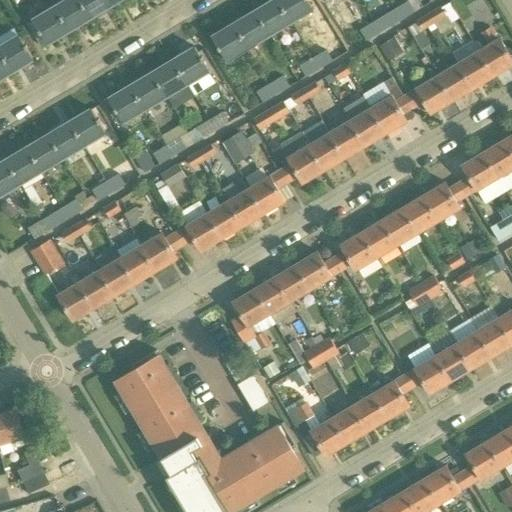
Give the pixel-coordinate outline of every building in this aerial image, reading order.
[(79,0),(65,0),(55,6),(69,30),(90,18),(79,0)] [(111,5),(108,0),(79,0),(90,18),(111,5)] [(291,22),(277,0),(272,0),(255,10),(270,34),(291,22)] [(306,0),(277,0),(291,22),(312,9),(306,0)] [(394,8),(401,20),(414,12),(407,1),(394,8)] [(55,6),(33,19),(26,23),(39,45),(46,41),(47,43),(69,30),(55,6)] [(428,13),(434,23),(446,16),(440,6),(428,13)] [(401,20),(394,8),(373,21),(380,32),(401,20)] [(255,10),(234,23),(248,47),(270,34),(255,10)] [(434,23),(428,13),(416,20),(422,30),(434,23)] [(380,32),(373,21),(359,29),(366,41),(380,32)] [(248,47),(234,23),(213,36),(227,60),(240,52),(246,61),(253,57),(247,48),(248,47)] [(489,44),(478,51),(493,75),(511,63),(511,59),(499,38),(497,39),(490,27),(481,32),(489,44)] [(19,35),(0,46),(0,53),(11,72),(33,59),(19,35)] [(388,61),(403,52),(394,37),(379,46),(388,61)] [(173,60),(187,84),(209,71),(194,47),(173,60)] [(325,49),(312,57),(319,69),(332,61),(325,49)] [(478,51),(458,63),(472,87),(493,75),(478,51)] [(0,53),(0,78),(11,72),(0,53)] [(319,69),(312,57),(299,65),(306,77),(319,69)] [(173,60),(152,72),(166,96),(187,84),(173,60)] [(458,63),(437,75),(452,100),(472,87),(458,63)] [(333,71),(333,72),(337,79),(338,81),(350,73),(344,64),(333,71)] [(152,72),(131,85),(145,109),(166,96),(152,72)] [(283,75),(269,83),(276,94),(289,86),(283,75)] [(413,107),(406,95),(394,75),(384,80),(393,95),(370,108),(385,133),(406,120),(402,113),(413,107)] [(416,89),(406,95),(413,107),(423,101),(430,112),(452,100),(437,75),(416,88),(416,89)] [(315,81),(303,88),(309,98),(321,91),(320,89),(316,83),(315,81)] [(276,94),(269,83),(256,91),(262,102),(276,94)] [(145,109),(131,85),(109,98),(123,122),(145,109)] [(309,98),(303,88),(291,95),(297,105),(309,98)] [(289,112),(283,101),(269,110),(275,120),(289,112)] [(385,133),(370,108),(350,120),(365,145),(385,133)] [(69,122),(83,145),(105,133),(91,109),(69,122)] [(222,111),(209,119),(216,131),(229,123),(222,111)] [(216,131),(209,119),(195,127),(202,139),(216,131)] [(350,120),(329,133),(344,157),(365,145),(350,120)] [(69,122),(48,134),(62,158),(83,145),(69,122)] [(286,149),(308,140),(303,130),(282,138),(286,149)] [(234,164),(254,152),(242,131),(222,142),(234,164)] [(344,157),(329,133),(309,145),(323,170),(344,157)] [(62,158),(48,134),(27,147),(41,171),(41,170),(45,177),(56,171),(52,164),(62,158)] [(166,145),(173,156),(186,148),(180,137),(166,145)] [(511,168),(511,153),(504,140),(483,152),(498,177),(511,168)] [(198,150),(204,160),(216,153),(210,143),(198,150)] [(173,156),(166,145),(153,153),(160,164),(173,156)] [(292,164),(281,171),(288,182),(298,175),(302,182),(323,170),(309,145),(288,158),(292,164)] [(27,147),(6,159),(20,183),(41,171),(27,147)] [(156,166),(146,149),(135,156),(145,173),(156,166)] [(204,160),(198,150),(187,158),(192,167),(204,160)] [(470,177),(459,183),(467,195),(477,189),(477,190),(498,177),(483,152),(462,165),(470,177)] [(0,194),(20,183),(6,159),(0,162),(0,194)] [(185,175),(179,165),(164,173),(170,184),(185,175)] [(281,171),(270,177),(270,176),(249,188),(263,213),(284,200),(277,188),(288,182),(281,171)] [(118,173),(105,181),(112,192),(125,184),(118,173)] [(112,192),(105,181),(91,190),(98,201),(112,192)] [(459,183),(449,189),(445,182),(424,195),(439,220),(460,207),(456,202),(467,195),(459,183)] [(42,201),(31,183),(24,187),(35,205),(42,201)] [(249,188),(239,194),(232,183),(222,189),(229,200),(227,201),(243,225),(263,213),(249,188)] [(181,209),(167,185),(158,190),(172,214),(181,209)] [(439,220),(424,195),(403,207),(418,232),(439,220)] [(62,207),(69,218),(83,210),(76,199),(62,207)] [(108,218),(121,211),(115,201),(103,208),(108,218)] [(227,201),(207,213),(222,238),(243,225),(227,201)] [(42,219),(41,219),(48,231),(69,218),(62,207),(49,215),(50,217),(43,221),(42,219)] [(403,207),(382,220),(398,245),(418,232),(403,207)] [(511,232),(511,212),(490,226),(499,241),(511,232)] [(222,238),(207,213),(186,226),(187,226),(176,233),(183,244),(194,238),(201,250),(222,238)] [(74,225),(79,235),(91,228),(86,218),(74,225)] [(48,231),(41,219),(28,228),(35,239),(48,231)] [(382,220),(362,232),(377,257),(398,245),(382,220)] [(79,235),(74,225),(62,233),(67,242),(79,235)] [(345,252),(335,258),(342,270),(352,264),(356,270),(377,257),(362,232),(341,245),(345,252)] [(162,233),(141,245),(156,270),(177,257),(173,251),(183,244),(176,233),(166,239),(162,233)] [(30,251),(37,263),(57,251),(50,239),(30,251)] [(481,252),(476,244),(464,251),(468,259),(481,252)] [(141,245),(120,258),(135,282),(156,270),(141,245)] [(45,275),(65,263),(57,251),(37,263),(45,275)] [(335,258),(324,264),(317,252),(296,264),(311,289),(332,277),(332,276),(342,270),(335,258)] [(459,253),(447,260),(453,270),(465,262),(459,253)] [(488,260),(495,273),(505,267),(498,254),(488,260)] [(120,258),(100,270),(115,295),(135,282),(120,258)] [(296,264),(275,277),(290,301),(311,289),(296,264)] [(100,270),(79,282),(94,307),(115,295),(100,270)] [(458,278),(463,288),(475,280),(470,271),(458,278)] [(426,291),(439,284),(434,276),(421,283),(426,291)] [(275,277),(255,289),(270,314),(290,301),(275,277)] [(94,307),(79,282),(58,295),(73,320),(94,307)] [(426,291),(421,283),(409,290),(413,298),(426,291)] [(443,292),(439,284),(426,291),(431,299),(443,292)] [(242,315),(232,321),(245,341),(254,335),(262,331),(275,323),(270,314),(255,289),(234,302),(242,315)] [(426,291),(413,298),(418,307),(431,299),(426,291)] [(511,309),(498,319),(511,342),(511,309)] [(511,342),(498,319),(476,331),(492,356),(511,343),(511,342)] [(262,331),(254,335),(262,349),(270,344),(262,331)] [(492,356),(476,331),(456,343),(471,368),(492,356)] [(369,347),(362,334),(348,342),(356,355),(369,347)] [(321,353),(334,345),(329,337),(316,345),(321,353)] [(471,368),(456,343),(436,355),(451,380),(471,368)] [(321,353),(316,345),(304,352),(309,360),(321,353)] [(334,345),(321,353),(326,361),(339,353),(334,345)] [(134,369),(130,371),(115,380),(162,457),(156,460),(187,511),(232,511),(304,468),(289,442),(293,440),(282,421),(222,458),(156,349),(131,364),(134,369)] [(326,361),(321,353),(309,360),(314,369),(326,361)] [(353,365),(346,353),(337,358),(344,370),(353,365)] [(415,370),(405,376),(412,388),(423,381),(429,393),(451,380),(436,355),(414,368),(415,370)] [(273,362),(263,368),(269,378),(279,373),(273,362)] [(302,367),(290,374),(296,384),(308,377),(302,367)] [(254,374),(253,374),(237,384),(253,411),(270,401),(254,374)] [(394,381),(373,393),(388,418),(409,405),(402,394),(412,388),(405,376),(395,382),(394,381)] [(388,418),(373,393),(353,405),(367,430),(388,418)] [(307,402),(305,403),(287,413),(301,436),(311,430),(305,420),(314,415),(307,402)] [(367,430),(353,405),(332,418),(347,442),(367,430)] [(13,408),(0,412),(0,441),(9,439),(11,448),(22,445),(19,436),(21,436),(13,408)] [(332,418),(311,430),(326,455),(347,442),(332,418)] [(511,459),(511,435),(508,428),(487,441),(502,466),(511,459)] [(473,466),(463,472),(470,483),(480,477),(481,478),(502,466),(487,441),(466,453),(473,466)] [(21,482),(43,472),(32,448),(23,452),(27,464),(16,470),(21,482)] [(446,466),(425,478),(439,502),(460,490),(460,489),(470,483),(463,472),(453,478),(446,466)] [(43,472),(21,482),(26,493),(48,484),(43,472)] [(425,478),(404,491),(416,511),(422,511),(439,502),(425,478)] [(5,487),(0,488),(0,502),(9,500),(5,487)] [(416,511),(404,491),(383,503),(388,511),(416,511)] [(388,511),(383,503),(368,511),(388,511)]
